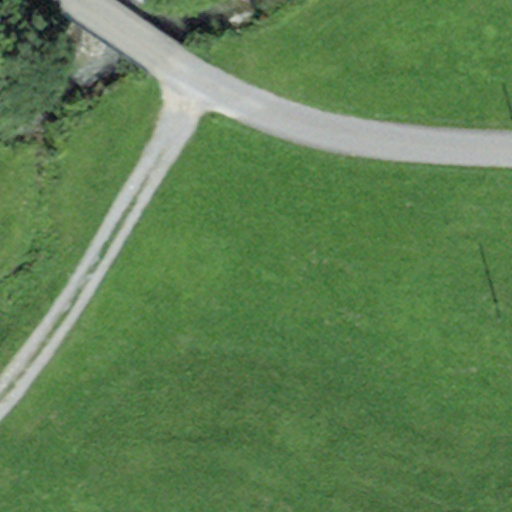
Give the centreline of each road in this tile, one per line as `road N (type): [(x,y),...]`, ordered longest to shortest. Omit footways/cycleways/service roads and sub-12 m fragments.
road 1 (unclassified): [(76,0),(176,67),(268,105),(420,147),(511,147)]
road 2 (track): [(176,67),(161,143),(0,408)]
